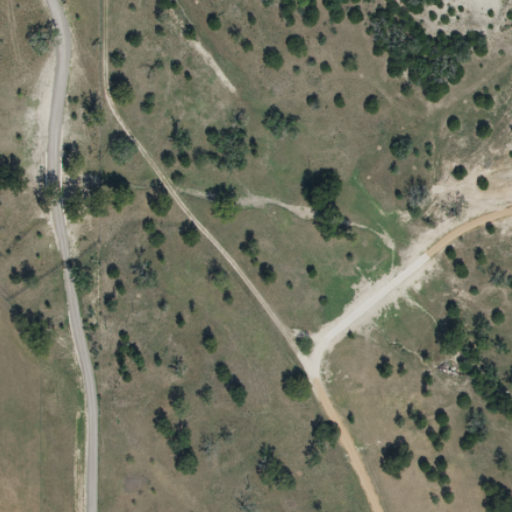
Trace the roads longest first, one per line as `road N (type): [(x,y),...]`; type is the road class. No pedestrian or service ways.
road 1 (track): [(361,511),(333,466),(319,377),(90,0)]
road 2 (track): [(308,359),(444,236),(511,212)]
